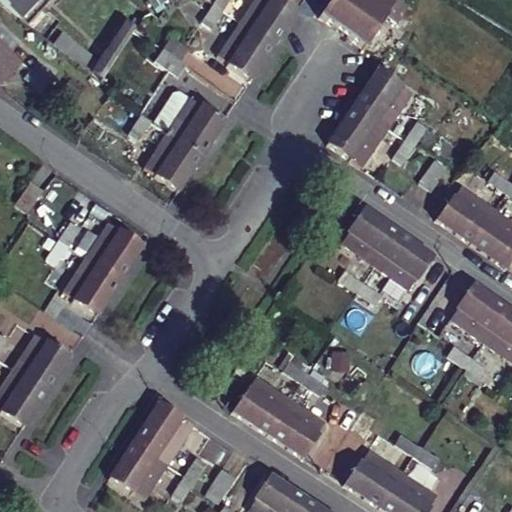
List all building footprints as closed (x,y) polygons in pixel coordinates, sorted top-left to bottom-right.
[(0,0),(20,19),(36,0),(0,0)] [(215,0),(212,5),(221,12),(228,0),(215,0)] [(253,0),(239,23),(274,45),(297,9),(282,0),(253,0)] [(328,0),(316,17),(341,34),(363,0),(328,0)] [(396,23),(407,6),(399,0),(363,0),(341,34),(364,50),(387,16),(396,23)] [(198,25),(208,32),(221,12),(212,5),(198,25)] [(90,68),(102,77),(136,25),(123,17),(90,68)] [(250,82),(274,45),(239,23),(216,58),(226,65),(225,67),(250,82)] [(54,47),(82,60),(88,48),(60,35),(54,47)] [(0,64),(11,75),(21,65),(0,45),(0,64)] [(153,63),(176,78),(184,66),(162,51),(153,63)] [(11,75),(0,64),(0,85),(1,86),(11,75)] [(55,79),(37,65),(31,74),(49,87),(55,79)] [(378,68),(353,104),(388,127),(410,94),(398,86),(400,84),(378,68)] [(31,74),(24,84),(43,97),(49,87),(31,74)] [(150,126),(165,135),(200,157),(224,122),(199,106),(201,103),(192,97),(189,102),(178,95),(170,96),(150,126)] [(350,160),(360,168),(388,127),(353,104),(327,145),(349,161),(350,160)] [(124,136),(134,143),(146,124),(138,117),(124,136)] [(426,127),(417,120),(405,139),(414,144),(426,127)] [(177,193),(200,157),(165,135),(143,170),(153,176),(152,179),(177,193)] [(405,139),(393,157),(400,163),(414,144),(405,139)] [(432,163),(417,183),(429,192),(445,172),(432,163)] [(511,185),(511,183),(495,171),(488,180),(507,194),(511,185)] [(434,221),(470,246),(494,211),(459,187),(452,198),(450,197),(434,221)] [(347,231),(340,242),(374,267),(398,234),(362,209),(347,229),(347,231)] [(511,224),(494,211),(470,246),(505,270),(511,260),(511,224)] [(78,231),(68,225),(56,243),(66,249),(78,231)] [(117,233),(106,226),(83,260),(118,283),(142,246),(119,231),(117,233)] [(432,258),(398,234),(374,267),(407,290),(415,279),(417,280),(432,258)] [(56,243),(45,260),(54,267),(66,249),(56,243)] [(95,318),(118,283),(83,260),(61,294),(72,300),(73,304),(95,318)] [(365,281),(345,267),(338,278),(358,291),(365,281)] [(375,304),(383,294),(365,281),(358,291),(375,304)] [(456,308),(448,318),(482,342),(505,309),(470,284),(455,307),(456,308)] [(511,314),(505,309),(482,342),(511,363),(511,314)] [(45,344),(33,336),(11,370),(46,393),(70,357),(46,342),(45,344)] [(453,343),(446,353),(464,367),(472,356),(453,343)] [(472,356),(464,367),(483,380),(490,369),(472,356)] [(288,358),(282,368),(302,381),(308,372),(288,358)] [(0,414),(22,429),(46,393),(11,370),(0,386),(0,414)] [(308,372),(302,381),(320,393),(326,384),(308,372)] [(230,412),(265,436),(290,399),(255,376),(247,388),(246,387),(230,412)] [(317,433),(324,421),(290,399),(265,436),(303,460),(319,434),(317,433)] [(157,403),(131,443),(167,466),(191,428),(179,420),(180,419),(157,403)] [(401,432),(395,442),(415,455),(421,445),(401,432)] [(107,480),(144,502),(167,466),(131,443),(107,480)] [(421,445),(415,455),(433,467),(439,458),(421,445)] [(342,486),(379,510),(403,472),(369,450),(361,461),(359,460),(342,486)] [(205,464),(196,458),(184,477),(194,483),(205,464)] [(218,467),(202,494),(218,504),(234,477),(218,467)] [(429,506),(437,495),(403,472),(379,510),(381,511),(428,511),(432,507),(429,506)] [(252,501),(245,511),(295,511),(304,499),(267,475),(250,500),(252,501)] [(184,477),(172,497),(181,503),(194,483),(184,477)] [(323,511),(304,499),(295,511),(323,511)]
